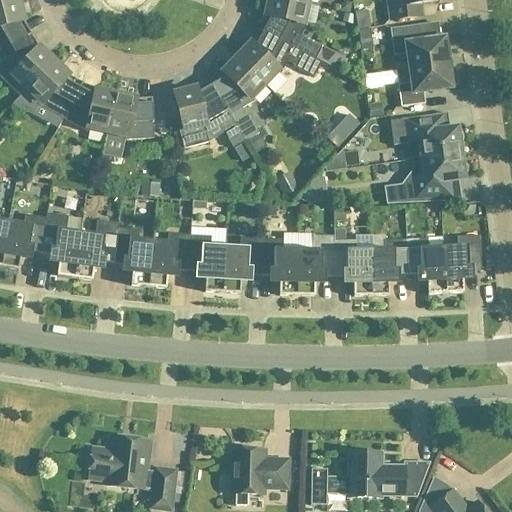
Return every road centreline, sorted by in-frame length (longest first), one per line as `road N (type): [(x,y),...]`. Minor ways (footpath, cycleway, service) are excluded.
road 1 (tertiary): [(0,333),(279,361),(511,350)]
road 2 (residential): [(511,274),(473,0)]
road 3 (residential): [(49,0),(64,30),(95,57),(148,68),(196,51),(233,0)]
